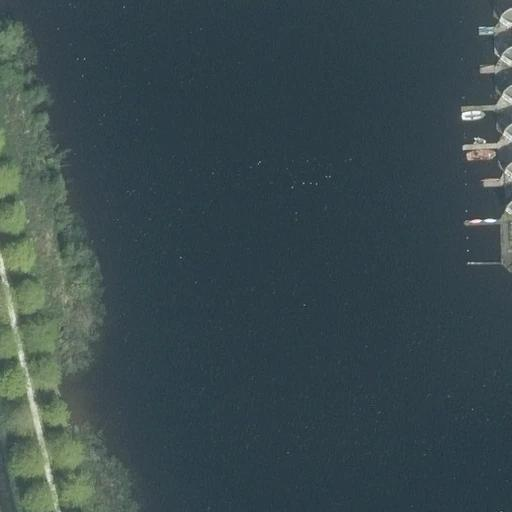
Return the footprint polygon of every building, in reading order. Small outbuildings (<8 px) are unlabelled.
[(499,19),(498,21),(500,23),(501,24),(503,25),(505,27),(508,28),(511,29),(511,28),(511,12),(510,13),(508,13),(505,14),(504,16),(501,17),(500,18),(499,19)] [(501,57),(499,59),(501,61),(502,62),(504,64),(507,65),(510,66),(511,67),(511,66),(511,50),(511,51),(510,51),(508,52),(505,54),(503,55),(501,57)] [(502,95),(500,97),(502,99),(504,101),(506,102),(508,103),(509,104),(511,105),(511,104),(511,88),(511,89),(510,90),(507,91),(505,92),(503,94),(502,95)] [(504,132),(502,135),(504,137),(506,139),(508,141),(510,141),(511,142),(511,127),(509,128),(508,129),(505,131),(504,132)] [(504,171),(503,173),(505,175),(506,176),(509,178),(511,179),(511,165),(511,166),(509,167),(507,168),(506,170),(504,171)]
